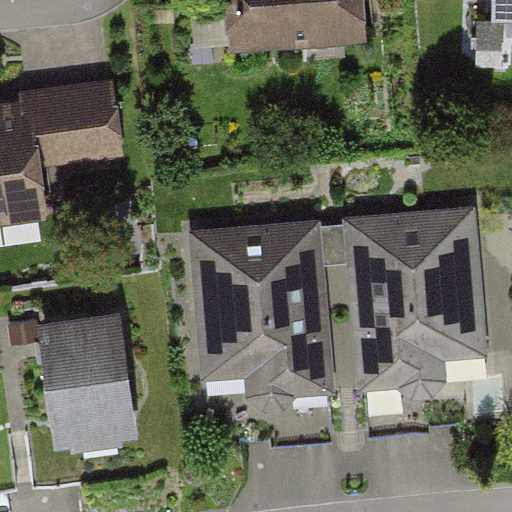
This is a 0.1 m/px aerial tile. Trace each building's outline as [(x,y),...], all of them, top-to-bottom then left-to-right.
[(228,0),(233,50),(371,37),(368,0),(228,0)] [(511,0),(495,0),(495,8),(511,8),(511,0)] [(32,92),(33,102),(0,106),(0,223),(55,216),(48,169),(130,158),(120,80),(32,92)] [(350,224),(327,226),(327,223),(197,233),(208,381),(250,378),(251,400),(259,415),(276,421),(292,413),(297,396),(340,393),(330,264),(353,262),(362,384),(403,381),(411,396),(428,402),(444,394),(450,377),(448,358),(493,355),(482,209),(349,219),(350,224)] [(138,443),(123,318),(42,328),(57,453),(138,443)]
